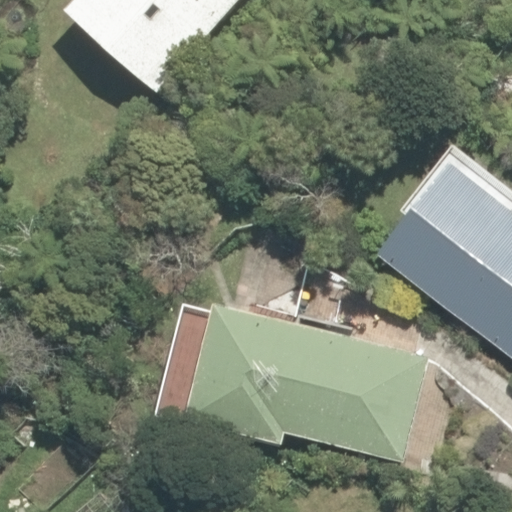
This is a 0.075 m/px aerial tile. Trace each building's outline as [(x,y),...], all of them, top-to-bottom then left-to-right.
[(90,0),(78,13),(164,93),(249,0),(90,0)] [(385,253),(511,352),(511,201),(460,161),(385,253)] [(189,194),(211,214),(239,185),(217,164),(189,194)] [(292,431),(410,461),(437,357),(224,301),(194,417),(290,442),(292,431)] [(40,511),(88,464),(65,441),(18,488),(40,511)]
